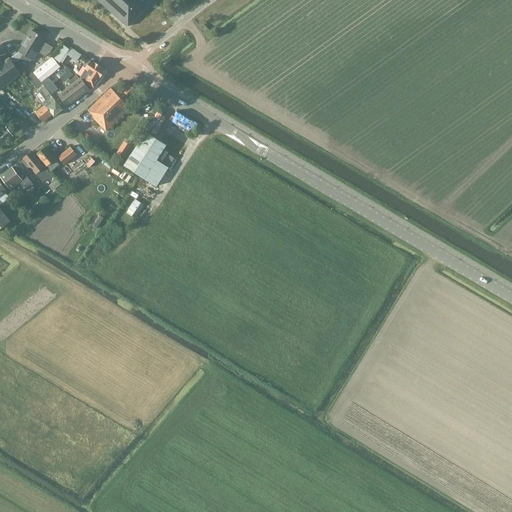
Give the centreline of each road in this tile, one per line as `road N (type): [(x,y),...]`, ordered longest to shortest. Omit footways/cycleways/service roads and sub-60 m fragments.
road 1 (unclassified): [(511,298),(123,67)]
road 2 (unclassified): [(0,166),(123,67)]
road 3 (unclassified): [(123,67),(12,0)]
